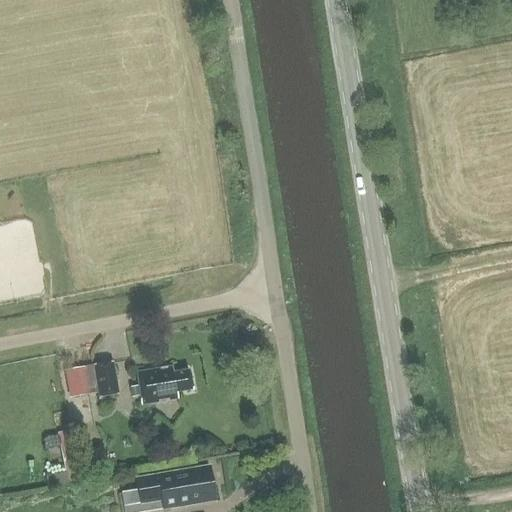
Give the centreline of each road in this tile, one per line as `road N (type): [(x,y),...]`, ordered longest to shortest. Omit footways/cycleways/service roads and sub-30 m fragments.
road 1 (unclassified): [(307,511),(230,0)]
road 2 (tertiary): [(410,511),(335,0)]
